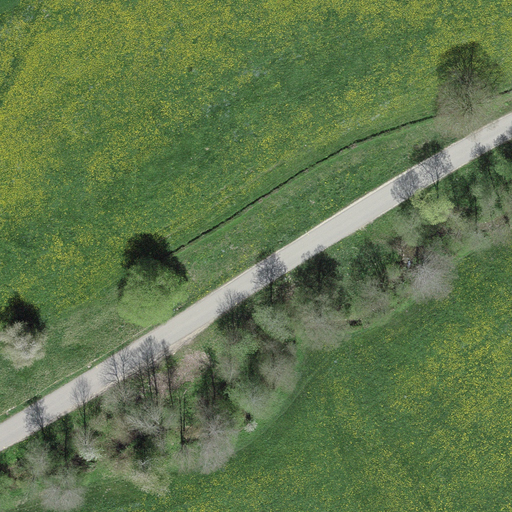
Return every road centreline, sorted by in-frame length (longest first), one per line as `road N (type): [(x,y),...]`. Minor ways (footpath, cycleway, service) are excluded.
road 1 (tertiary): [(511,123),(0,440)]
road 2 (track): [(365,211),(475,288)]
